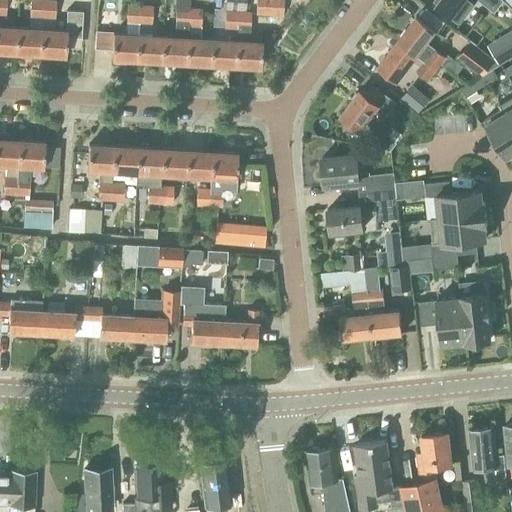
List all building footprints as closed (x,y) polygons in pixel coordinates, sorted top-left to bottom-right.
[(44,0),(31,0),(30,16),(43,17),(44,0)] [(56,0),(44,0),(43,17),(56,18),(56,0)] [(190,7),(190,0),(177,0),(178,7),(177,7),(175,36),(164,35),(163,60),(187,61),(189,37),(189,26),(190,7)] [(215,8),(214,27),(238,29),(239,0),(226,0),(226,9),(215,8)] [(239,0),(239,10),(247,11),(247,0),(239,0)] [(257,0),(258,8),(257,14),(284,16),(284,0),(257,0)] [(435,0),(439,3),(438,4),(455,17),(468,0),(478,0),(494,13),(503,0),(435,0)] [(141,5),(128,4),(127,22),(140,22),(141,5)] [(138,59),(163,60),(164,35),(153,35),(153,23),(154,5),(147,5),(141,5),(140,22),(139,34),(138,59)] [(191,7),(189,26),(202,27),(203,8),(191,7)] [(42,28),(40,53),(67,55),(68,36),(83,37),(84,11),(68,10),(67,29),(55,29),(42,28)] [(238,40),(236,64),(261,65),(263,41),(251,40),(252,11),(247,11),(239,10),(238,40)] [(447,56),(429,42),(438,30),(417,14),(398,39),(438,69),(442,64),(457,76),(464,66),(448,54),(447,56)] [(0,25),(0,50),(17,52),(19,27),(6,26),(0,25)] [(42,28),(19,27),(17,52),(40,53),(42,28)] [(113,57),(138,59),(139,34),(126,33),(114,33),(113,57)] [(277,34),(263,34),(263,47),(277,47),(277,34)] [(213,38),(189,37),(187,61),(212,63),(213,38)] [(237,40),(213,38),(212,63),(236,64),(238,40),(237,40)] [(430,80),(438,69),(398,39),(378,66),(399,82),(414,61),(421,66),(417,71),(430,80)] [(496,60),(472,43),(459,59),(482,76),(483,76),(486,74),(496,60)] [(486,74),(483,76),(488,83),(498,77),(494,69),(486,74)] [(482,76),(473,82),(477,90),(488,83),(483,76),(482,76)] [(413,84),(402,98),(419,112),(430,99),(413,84)] [(381,126),(398,103),(374,86),(368,94),(361,88),(340,115),(361,132),(371,119),(381,126)] [(511,97),(501,104),(511,122),(511,97)] [(503,109),(484,120),(507,157),(511,153),(511,122),(501,104),(500,105),(503,109)] [(369,135),(382,148),(392,138),(379,125),(369,135)] [(18,165),(19,139),(8,138),(8,134),(0,132),(0,163),(6,164),(4,194),(16,195),(18,165)] [(44,140),(19,139),(18,165),(16,195),(26,195),(26,203),(25,202),(24,224),(25,224),(24,226),(45,227),(46,204),(29,203),(30,195),(32,165),(43,166),(44,140)] [(108,200),(111,200),(112,182),(113,170),(114,145),(89,144),(88,169),(101,170),(99,199),(108,200)] [(136,171),(137,146),(114,145),(113,170),(130,171),(136,171)] [(161,173),(162,148),(137,146),(136,171),(136,187),(151,188),(150,202),(159,203),(160,185),(161,173)] [(186,174),(187,149),(162,148),(161,173),(172,173),(186,174)] [(193,175),(211,175),(212,150),(187,149),(186,174),(193,175)] [(216,150),(212,150),(211,175),(210,187),(214,188),(224,188),(235,189),(237,152),(216,150)] [(356,151),(324,154),(327,184),(359,181),(361,193),(397,189),(395,172),(371,174),(371,171),(358,173),(356,151)] [(450,180),(425,183),(426,196),(437,195),(440,218),(430,219),(431,220),(487,214),(485,202),(483,202),(481,189),(451,193),(450,180)] [(124,201),(125,183),(112,182),(111,200),(121,201),(124,201)] [(173,204),(174,186),(160,185),(159,203),(173,204)] [(209,206),(210,187),(198,187),(197,205),(201,205),(209,206)] [(214,188),(210,187),(209,206),(223,207),(224,188),(214,188)] [(361,193),(360,193),(361,204),(329,207),(331,231),(363,227),(362,217),(377,215),(378,220),(400,218),(397,189),(361,193)] [(79,231),(80,207),(62,207),(61,230),(79,231)] [(487,214),(431,220),(433,244),(432,244),(433,256),(458,253),(457,242),(487,239),(485,226),(488,225),(487,214)] [(150,236),(151,226),(127,226),(127,236),(150,236)] [(239,243),(240,228),(216,226),(215,240),(215,242),(239,244),(239,243)] [(102,271),(104,244),(92,243),(90,259),(92,260),(91,271),(102,271)] [(137,265),(158,266),(159,246),(138,245),(137,265)] [(172,247),(159,246),(158,266),(182,267),(182,265),(183,250),(183,248),(172,247)] [(349,254),(350,270),(362,269),(360,253),(349,254)] [(458,253),(433,256),(434,270),(460,267),(458,253)] [(274,259),(259,258),(258,268),(273,269),(274,259)] [(32,289),(35,268),(13,264),(10,285),(32,289)] [(410,264),(391,266),(393,290),(412,288),(410,264)] [(344,339),(374,336),(369,290),(368,279),(355,281),(356,291),(354,292),(356,314),(341,315),(344,339)] [(182,285),(181,303),(183,303),(182,327),(192,327),(191,340),(224,342),(225,320),(226,304),(204,303),(205,287),(182,285)] [(369,290),(374,336),(404,333),(401,309),(386,311),(383,288),(369,290)] [(162,300),(135,298),(133,336),(165,338),(166,322),(178,323),(180,291),(163,290),(162,300)] [(486,293),(462,296),(467,342),(492,339),(486,293)] [(461,297),(419,302),(422,326),(435,324),(435,322),(440,321),(442,344),(447,343),(447,347),(462,345),(461,341),(466,341),(466,342),(467,342),(462,296),(461,296),(461,297)] [(9,330),(41,332),(43,309),(43,300),(11,298),(11,301),(0,300),(0,314),(10,315),(9,330)] [(74,334),(75,319),(88,319),(89,305),(75,304),(75,311),(43,309),(41,332),(74,334)] [(100,334),(133,336),(134,314),(103,312),(103,306),(89,305),(88,319),(101,320),(100,334)] [(225,320),(224,342),(256,344),(258,322),(259,322),(259,309),(248,308),(247,321),(225,320)] [(494,427),(471,430),(474,462),(497,459),(498,469),(499,475),(508,474),(507,468),(506,454),(497,455),(494,427)] [(449,432),(423,436),(425,451),(417,452),(421,481),(438,478),(438,479),(439,478),(438,466),(453,464),(449,432)] [(387,440),(356,445),(360,475),(356,475),(361,509),(379,506),(378,501),(392,499),(393,506),(393,507),(405,504),(401,486),(394,487),(387,440)] [(351,511),(344,478),(337,479),(334,448),(307,452),(310,483),(323,482),(326,511),(351,511)] [(205,464),(201,465),(206,505),(201,506),(201,511),(218,511),(219,511),(239,509),(236,488),(229,489),(225,461),(216,463),(214,460),(207,461),(205,464)] [(132,511),(154,511),(155,510),(173,509),(172,483),(171,483),(171,485),(164,485),(164,467),(159,467),(159,463),(142,464),(142,467),(138,468),(139,498),(133,498),(133,508),(132,511)] [(100,501),(100,511),(114,511),(114,500),(112,468),(100,469),(100,466),(89,467),(89,470),(86,470),(88,502),(100,501)] [(0,511),(9,511),(10,505),(11,473),(5,473),(5,470),(0,470),(0,511)] [(10,505),(9,511),(34,511),(35,506),(36,472),(11,471),(11,473),(10,505)] [(421,481),(401,486),(405,504),(406,511),(445,511),(438,479),(438,478),(421,481)] [(466,511),(481,511),(477,479),(463,481),(466,511)]
